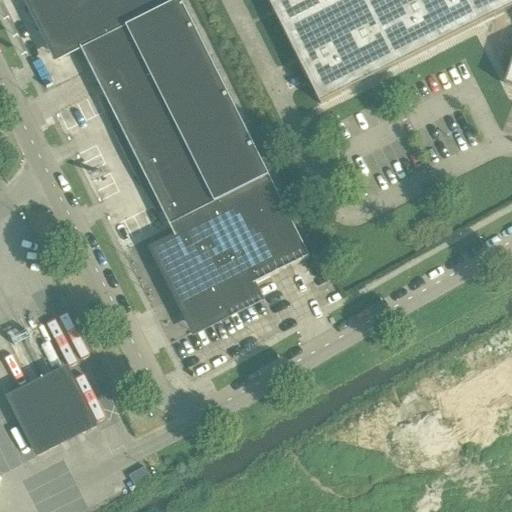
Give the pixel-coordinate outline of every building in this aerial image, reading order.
[(82,51),(181,2),(179,0),(33,0),(60,52),(78,43),(82,51)] [(511,0),(267,0),(321,106),(511,9),(511,61),(504,86),(511,89),(511,0)] [(170,228),(269,178),(181,2),(82,51),(170,228)] [(248,289),(310,258),(270,178),(269,178),(170,228),(179,245),(161,254),(198,327),(253,299),(248,289)] [(70,411),(82,405),(66,372),(54,378),(70,411)] [(11,400),(38,454),(60,443),(33,388),(11,400)] [(82,433),(93,427),(89,418),(77,424),(82,433)]
